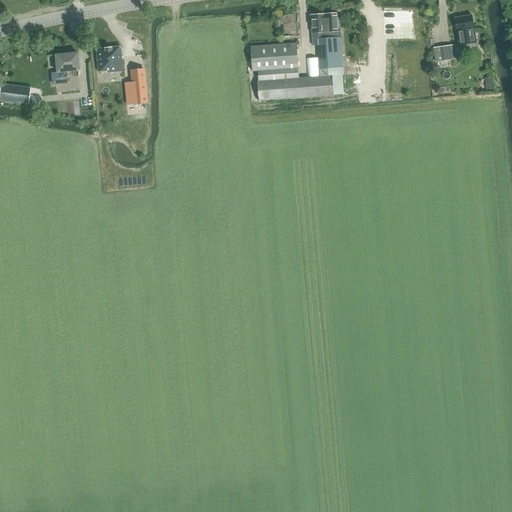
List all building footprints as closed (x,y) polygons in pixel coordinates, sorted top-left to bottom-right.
[(321,78),(299,79),(258,82),(259,102),(334,97),(334,94),(344,94),(343,76),(345,76),(342,32),(339,32),(338,14),(312,16),(313,34),(316,34),(316,39),(319,39),(321,78)] [(454,19),(458,40),(477,37),(475,24),(473,25),(472,16),(454,19)] [(253,72),(258,72),(298,69),(299,69),(298,45),(251,47),(253,72)] [(453,45),(434,48),(436,61),(455,59),(453,45)] [(121,48),(121,47),(120,47),(112,48),(111,48),(106,48),(105,48),(97,49),(96,49),(97,50),(99,72),(107,71),(107,72),(123,71),(121,48)] [(78,53),(56,55),(58,72),(58,78),(67,77),(67,71),(79,70),(78,53)] [(258,72),(258,82),(299,79),(298,69),(258,72)] [(146,81),(132,82),(134,104),(148,103),(146,81)] [(0,93),(0,100),(29,104),(31,88),(1,84),(0,93)] [(104,138),(107,208),(149,206),(145,136),(104,138)]
